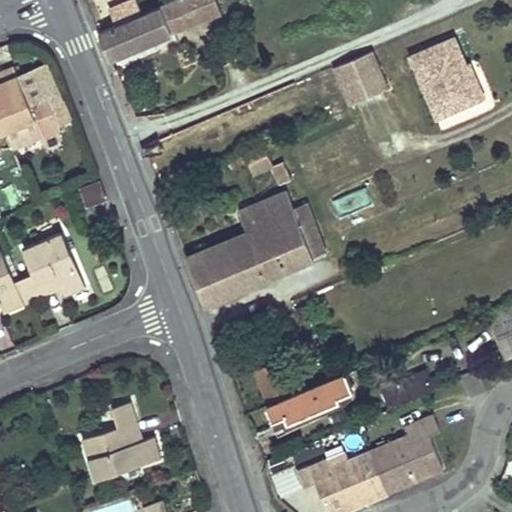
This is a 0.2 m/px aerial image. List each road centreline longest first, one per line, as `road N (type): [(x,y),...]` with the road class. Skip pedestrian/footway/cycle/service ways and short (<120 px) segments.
road 1 (unknown): [(116,149),(462,0)]
road 2 (residential): [(171,308),(58,0)]
road 3 (residential): [(242,511),(171,308)]
road 4 (residential): [(171,308),(0,378)]
road 5 (residential): [(402,511),(471,479),(504,386),(511,383)]
